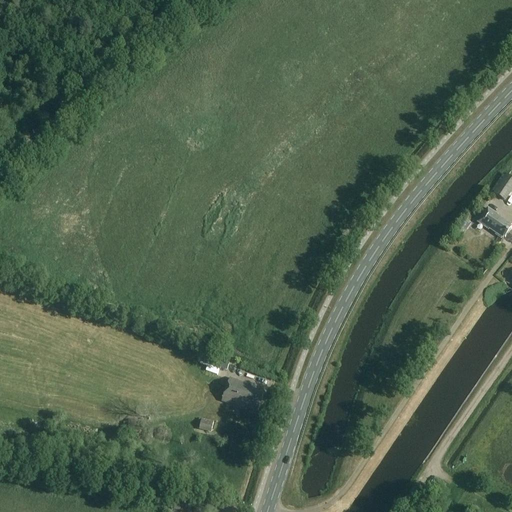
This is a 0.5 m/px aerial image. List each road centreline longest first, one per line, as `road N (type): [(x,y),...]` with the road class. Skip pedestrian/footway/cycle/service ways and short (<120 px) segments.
road 1 (primary): [(266,511),(309,383),(361,272),(430,178),(511,89)]
road 2 (track): [(0,172),(66,93),(184,0)]
road 3 (track): [(0,466),(218,506)]
road 4 (unclassified): [(438,455),(511,348)]
